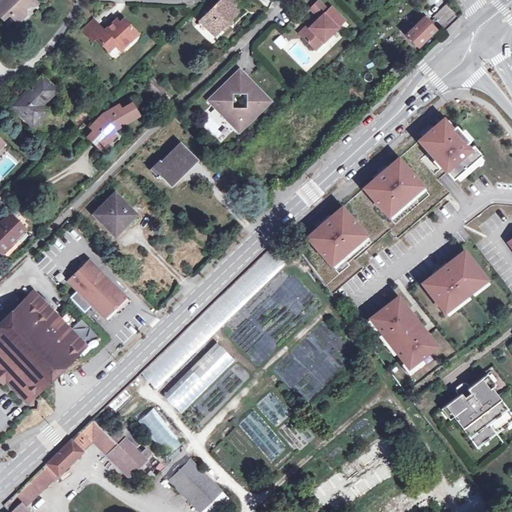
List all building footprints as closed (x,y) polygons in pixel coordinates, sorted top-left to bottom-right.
[(2,0),(0,2),(0,15),(2,17),(7,12),(9,15),(18,23),(26,15),(26,6),(32,0),(2,0)] [(236,12),(223,0),(221,0),(200,21),(214,35),(223,26),(229,20),(236,12)] [(241,0),(223,0),(236,12),(245,3),(241,0)] [(319,18),(302,36),(314,50),(337,28),(331,21),(334,18),(327,11),(318,1),(310,9),(317,16),(319,18)] [(431,19),(444,33),(459,18),(446,5),(431,19)] [(331,7),(327,11),(334,18),(331,21),(337,28),(344,20),(331,7)] [(418,47),(435,30),(424,18),(422,21),(417,15),(403,28),(409,33),(407,35),(418,47)] [(299,33),(302,36),(319,18),(317,16),(299,33)] [(119,23),(116,20),(104,31),(94,20),(83,30),(92,40),(95,37),(109,50),(116,44),(120,49),(137,33),(123,19),(119,23)] [(229,20),(223,26),(225,29),(232,22),(229,20)] [(280,38),(275,42),(279,47),(284,43),(280,38)] [(217,108),(222,109),(222,114),(239,131),(247,124),(247,117),(254,117),(270,101),(261,92),(257,92),(257,88),(240,70),(236,74),(236,93),(246,93),(246,107),(232,107),(232,97),(224,97),(224,93),(216,93),(209,101),(217,108)] [(236,93),(236,74),(216,93),(224,93),(224,97),(232,97),(232,93),(236,93)] [(32,125),(46,110),(40,104),(55,90),(42,77),(13,106),(32,125)] [(101,150),(113,137),(110,134),(114,130),(138,116),(131,104),(121,110),(118,105),(103,114),(91,127),(94,130),(88,137),(101,150)] [(417,141),(452,180),(456,177),(478,157),(480,156),(472,146),(468,149),(464,145),(468,142),(459,132),(454,126),(451,130),(442,119),(417,141)] [(462,129),(459,132),(468,142),(471,139),(462,129)] [(185,164),(188,166),(195,160),(180,145),(161,163),(160,162),(153,169),(160,177),(161,175),(171,184),(179,175),(176,173),(185,164)] [(459,180),(481,161),(478,157),(456,177),(459,180)] [(395,209),(412,194),(411,193),(420,185),(397,158),(362,189),(385,216),(394,208),(395,209)] [(176,173),(179,175),(188,166),(185,164),(176,173)] [(385,216),(389,219),(424,189),(420,185),(411,193),(412,194),(395,209),(394,208),(385,216)] [(107,224),(118,235),(138,216),(115,194),(93,215),(105,226),(107,224)] [(339,258),(356,243),(355,242),(364,234),(340,207),(305,238),(329,265),(338,257),(339,258)] [(10,214),(0,223),(0,251),(1,252),(2,251),(7,256),(9,256),(17,247),(18,245),(13,241),(25,229),(10,214)] [(116,238),(118,235),(107,224),(105,226),(116,238)] [(329,265),(332,268),(367,238),(364,234),(355,242),(356,243),(339,258),(338,257),(329,265)] [(271,251),(192,325),(206,340),(285,266),(271,251)] [(470,291),(485,279),(463,251),(444,265),(445,267),(441,271),(439,269),(421,283),(443,311),(453,303),(454,304),(470,292),(470,291)] [(89,259),(67,281),(76,290),(70,298),(84,312),(91,305),(103,317),(124,295),(89,259)] [(33,293),(0,325),(0,358),(34,393),(77,352),(31,305),(38,298),(33,293)] [(389,343),(390,342),(397,351),(395,352),(407,368),(436,346),(397,297),(369,318),(389,343)] [(84,345),(38,298),(31,305),(77,352),(84,345)] [(511,332),(509,328),(500,335),(485,346),(473,355),(487,374),(469,388),(466,384),(461,384),(456,388),(456,392),(458,395),(445,406),(453,416),(476,447),(511,419),(511,415),(491,387),(495,384),(511,406),(511,332)] [(485,346),(500,335),(499,334),(496,333),(482,343),(484,345),(485,346)] [(216,342),(163,396),(181,413),(234,360),(216,342)] [(34,393),(0,358),(0,371),(7,379),(27,400),(34,393)] [(272,393),(258,405),(275,425),(289,412),(272,393)] [(453,416),(445,406),(441,409),(448,419),(453,416)] [(165,457),(181,446),(154,409),(139,420),(165,457)] [(254,413),(240,425),(271,460),(285,448),(254,413)] [(125,465),(121,470),(128,476),(146,458),(150,454),(145,448),(139,454),(134,449),(139,443),(122,425),(110,436),(93,419),(49,462),(5,505),(5,506),(8,511),(30,511),(25,506),(40,492),(36,488),(42,482),(46,486),(57,475),(58,476),(83,452),(82,451),(92,441),(116,465),(121,461),(125,465)] [(199,511),(200,511),(222,491),(189,459),(168,480),(199,511)] [(121,461),(116,465),(121,470),(125,465),(121,461)] [(40,492),(46,486),(42,482),(36,488),(40,492)] [(416,511),(424,506),(411,489),(380,511),(416,511)]
